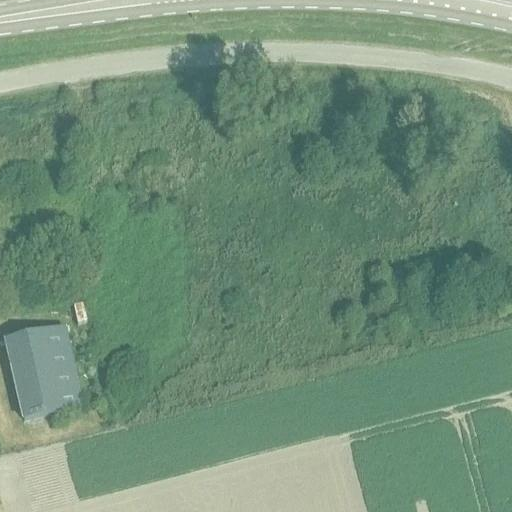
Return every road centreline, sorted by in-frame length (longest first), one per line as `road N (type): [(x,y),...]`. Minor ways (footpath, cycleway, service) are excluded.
road 1 (unclassified): [(511,79),(407,60),(243,53),(0,85)]
road 2 (primary): [(0,24),(208,0)]
